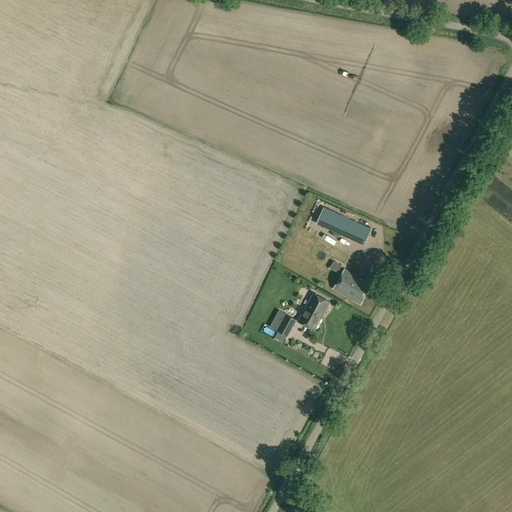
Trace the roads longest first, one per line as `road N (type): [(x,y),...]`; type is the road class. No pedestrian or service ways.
road 1 (unclassified): [(273,511),(511,73)]
road 2 (unclassified): [(511,40),(310,0)]
